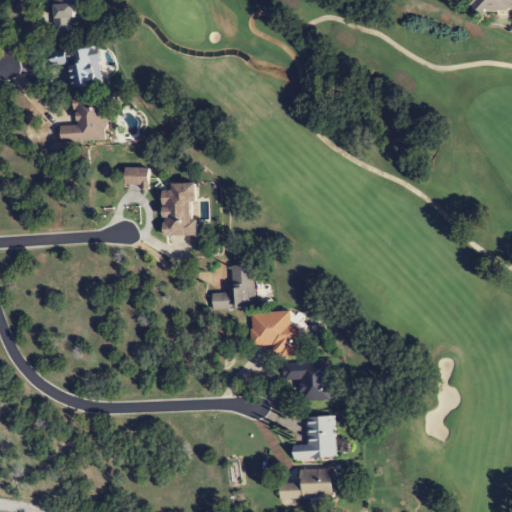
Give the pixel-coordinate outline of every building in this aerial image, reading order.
[(52,0),(54,34),(72,33),(71,6),(82,6),(81,0),(52,0)] [(511,0),(471,0),(472,13),(511,13),(511,0)] [(67,64),(72,92),(106,85),(98,46),(49,55),(51,67),(67,64)] [(59,127),(60,144),(108,142),(106,98),(74,99),(75,126),(59,127)] [(147,169),(124,169),(124,188),(147,188),(147,169)] [(170,191),(163,191),(163,237),(196,237),(196,184),(170,184),(170,191)] [(212,310),(254,309),(253,266),(230,266),(230,293),(212,294),(212,310)] [(273,347),(273,357),(301,357),(301,326),(290,326),(290,313),(250,313),(251,347),(273,347)] [(328,362),(282,364),(283,384),(298,383),(299,401),(330,400),(328,362)] [(294,460),(336,458),(334,417),(306,418),(307,445),(293,445),(294,460)] [(299,471),(299,484),(280,484),(280,500),(333,499),(333,470),(299,471)]
